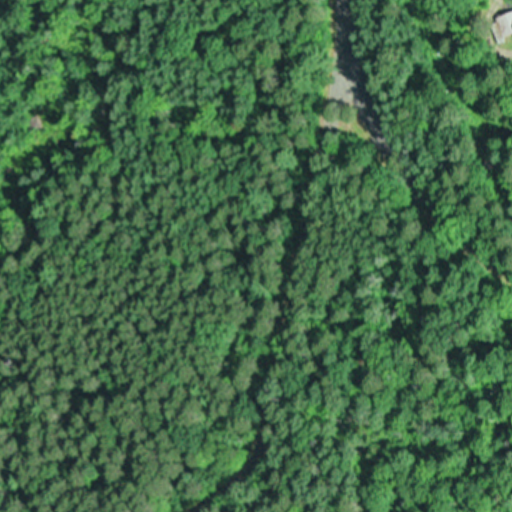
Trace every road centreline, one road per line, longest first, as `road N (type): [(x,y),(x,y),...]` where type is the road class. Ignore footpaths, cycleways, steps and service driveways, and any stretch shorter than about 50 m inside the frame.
road 1 (residential): [(185,511),(248,462),(334,62)]
road 2 (residential): [(511,258),(450,217),(397,155),(334,62),(337,0)]
